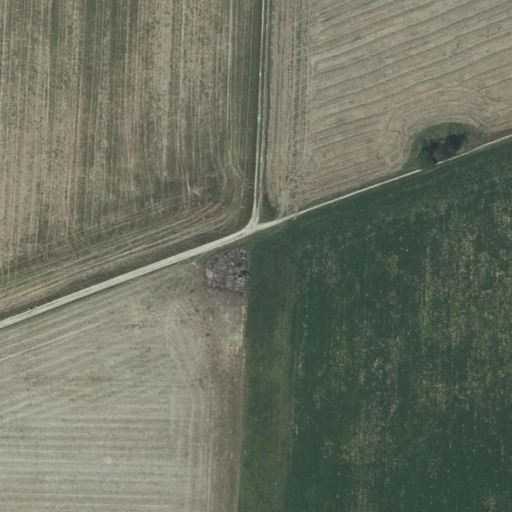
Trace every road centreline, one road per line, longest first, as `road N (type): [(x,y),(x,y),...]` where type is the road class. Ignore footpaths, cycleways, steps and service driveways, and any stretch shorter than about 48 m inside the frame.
road 1 (track): [(250,229),(511,133)]
road 2 (track): [(0,322),(250,229)]
road 3 (track): [(260,0),(250,229)]
